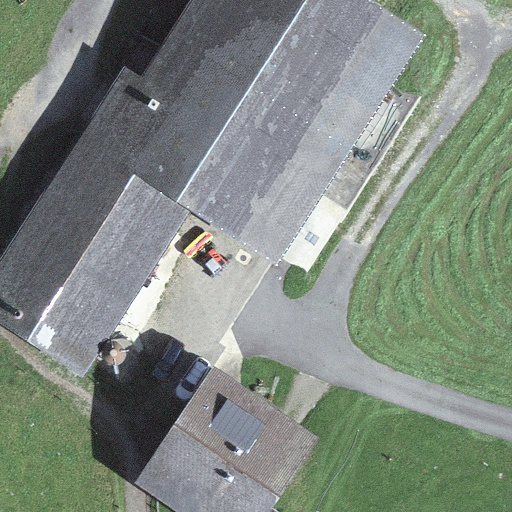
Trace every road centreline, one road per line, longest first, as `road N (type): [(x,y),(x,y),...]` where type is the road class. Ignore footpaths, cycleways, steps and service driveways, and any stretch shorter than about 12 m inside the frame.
road 1 (track): [(321,306),(501,26),(511,24)]
road 2 (track): [(140,511),(150,420),(202,336),(231,319),(321,306)]
road 3 (track): [(321,306),(335,356),(354,374),(511,423)]
